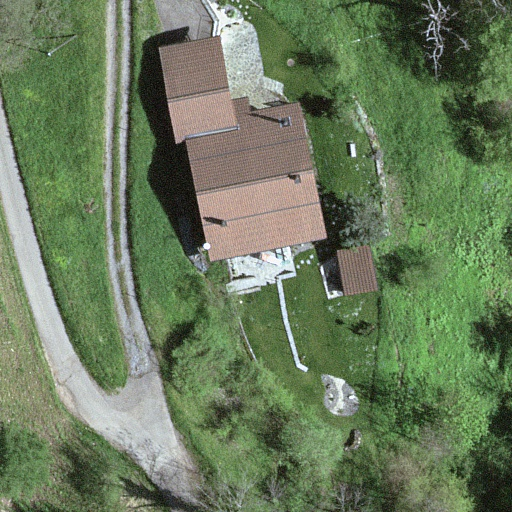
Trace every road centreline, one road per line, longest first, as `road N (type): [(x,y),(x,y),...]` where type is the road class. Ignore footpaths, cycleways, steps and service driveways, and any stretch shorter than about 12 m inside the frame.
road 1 (unclassified): [(0,135),(17,219),(68,373),(91,402),(111,409),(133,403),(148,370)]
road 2 (track): [(186,511),(133,403)]
